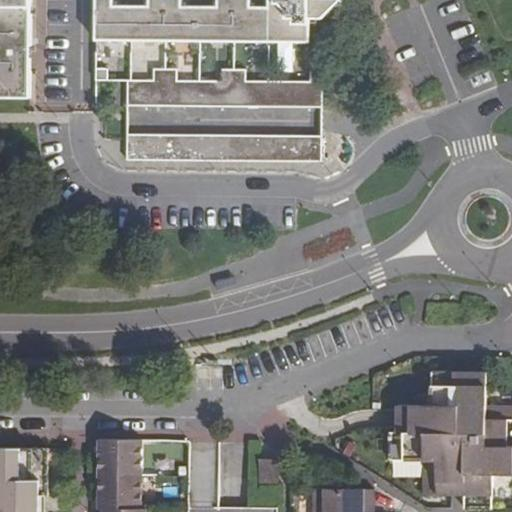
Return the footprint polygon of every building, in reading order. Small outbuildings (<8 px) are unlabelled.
[(0,0),(0,95),(30,96),(31,0),(0,0)] [(97,0),(97,41),(232,42),(310,42),(310,23),(316,22),(316,18),(321,18),(340,0),(268,0),(268,7),(260,8),(251,8),(251,0),(219,0),(219,7),(208,7),(193,7),(182,7),(181,0),(151,0),(151,7),(139,7),(122,7),(113,7),(112,0),(97,0)] [(97,68),(97,80),(109,80),(110,69),(97,68)] [(153,69),(152,81),(175,81),(175,69),(153,69)] [(220,69),(220,82),(245,82),(245,70),(220,69)] [(309,70),(308,83),(322,83),(321,70),(309,70)] [(127,81),(126,105),(223,106),(322,107),(322,83),(308,83),(245,82),(220,82),(175,81),(152,81),(127,81)] [(127,135),(127,161),(316,163),(321,163),(321,137),(224,136),(127,135)] [(465,495),(465,509),(494,509),(494,474),(511,474),(511,405),(487,405),(487,373),(433,372),(432,405),(399,404),(399,418),(399,430),(392,430),(391,459),(424,460),(424,494),(459,495),(465,495)] [(100,459),(100,476),(142,476),(142,443),(100,442),(100,459)] [(0,511),(38,511),(39,494),(47,494),(47,450),(0,449),(0,482),(2,482),(2,508),(0,508),(0,511)] [(264,459),(263,483),(279,484),(280,460),(264,459)] [(100,493),(100,510),(105,510),(142,510),(142,476),(100,476),(100,493)] [(315,490),(314,511),(367,511),(375,511),(375,502),(375,490),(355,490),(315,490)]
